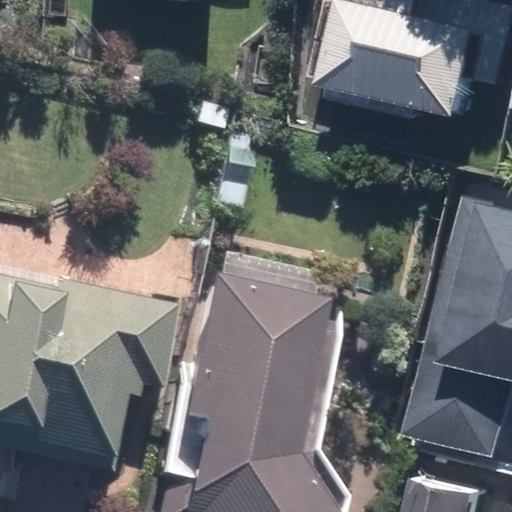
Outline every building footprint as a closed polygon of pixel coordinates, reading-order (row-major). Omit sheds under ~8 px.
[(503,90),(511,56),(511,10),(471,0),(362,0),(361,7),(338,1),(317,84),(460,120),(469,82),(503,90)] [(511,205),(481,200),(449,363),(511,374),(511,205)] [(0,456),(1,453),(96,473),(115,386),(144,392),(162,308),(0,274),(0,456)] [(321,511),(324,495),(299,455),(332,310),(195,279),(146,511),(321,511)] [(394,369),(379,444),(484,465),(498,389),(394,369)] [(404,511),(499,511),(503,494),(413,473),(404,511)]
